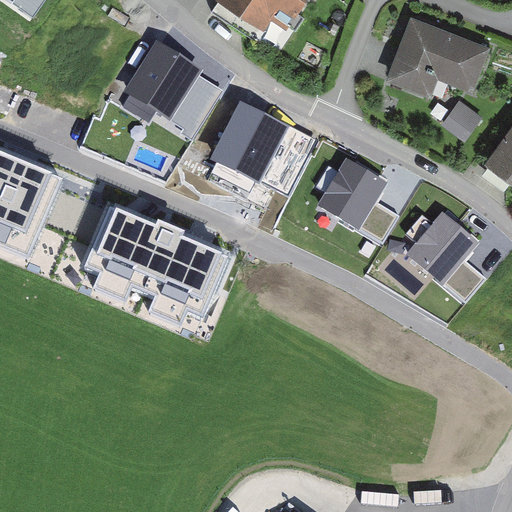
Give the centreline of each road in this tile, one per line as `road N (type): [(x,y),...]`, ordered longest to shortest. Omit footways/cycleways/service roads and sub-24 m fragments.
road 1 (residential): [(511,224),(457,181),(331,117)]
road 2 (residential): [(331,117),(273,87),(159,0)]
road 3 (residential): [(331,117),(378,0)]
